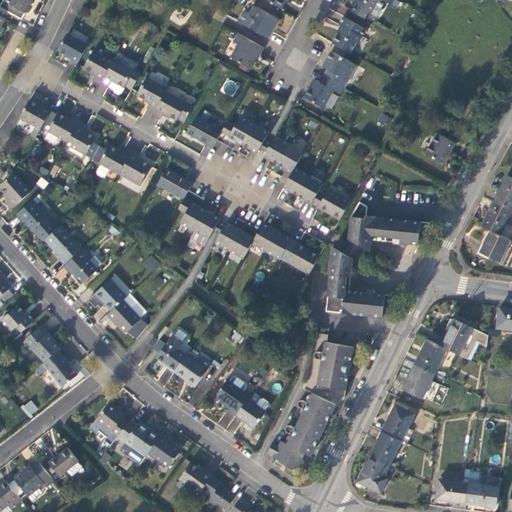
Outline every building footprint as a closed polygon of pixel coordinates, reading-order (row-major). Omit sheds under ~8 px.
[(13,0),(8,10),(25,19),(35,0),(13,0)] [(288,1),(288,0),(265,0),(263,4),(280,13),(287,0),(288,1)] [(355,10),(351,17),(364,23),(367,18),(370,20),(371,17),(377,6),(380,7),(383,0),(356,0),(355,4),(352,9),(355,10)] [(511,0),(499,0),(499,2),(511,6),(511,16),(511,18),(511,0)] [(268,45),(278,26),(251,11),(247,19),(251,22),(245,32),(268,45)] [(338,37),(332,48),(350,58),(356,48),(358,49),(358,48),(366,34),(343,22),(339,29),(343,31),(339,38),(338,37)] [(259,61),(263,53),(238,38),(234,46),(238,48),(230,63),(250,74),(258,60),(259,61)] [(69,65),(77,69),(87,51),(66,39),(57,56),(70,63),(69,65)] [(92,85),(100,90),(101,87),(113,66),(93,55),(83,73),(95,79),(92,85)] [(327,75),(324,81),(344,93),(356,71),(330,56),(321,72),(327,75)] [(117,100),(120,99),(125,91),(131,94),(140,79),(114,64),(113,66),(101,87),(113,94),(113,98),(117,100)] [(314,84),(304,102),(323,112),(332,96),(340,100),(344,93),(324,81),(320,88),(314,84)] [(147,113),(154,117),(165,97),(167,94),(146,82),(136,100),(150,108),(147,113)] [(177,124),(184,128),(192,112),(165,97),(154,117),(153,119),(159,123),(162,118),(176,126),(177,124)] [(42,112),(29,105),(19,123),(34,132),(29,140),(35,144),(51,114),(43,110),(42,112)] [(377,121),(386,127),(392,119),(382,113),(377,121)] [(70,125),(57,118),(47,136),(67,147),(79,126),(80,123),(73,119),(70,125)] [(220,139),(256,159),(259,154),(263,146),(269,137),(240,121),(234,131),(227,126),(221,137),(220,139)] [(186,139),(212,153),(220,139),(221,137),(195,122),(186,139)] [(87,130),(79,126),(67,147),(65,150),(86,161),(96,143),(84,136),(87,130)] [(450,157),(455,148),(436,138),(425,159),(442,168),(449,156),(450,157)] [(263,162),(292,178),(295,172),(304,157),(275,141),(270,150),(266,158),(263,162)] [(263,156),(266,158),(270,150),(267,148),(263,146),(259,154),(263,156)] [(106,154),(100,150),(92,164),(119,179),(131,156),(124,152),(121,157),(109,150),(106,154)] [(140,158),(133,154),(131,156),(119,179),(139,191),(150,171),(137,164),(140,158)] [(283,193),(311,209),(319,196),(323,188),(295,172),(292,178),(283,193)] [(193,188),(166,173),(156,190),(183,205),(184,203),(193,188)] [(43,189),(49,182),(40,177),(35,184),(43,189)] [(4,207),(11,214),(30,197),(14,178),(0,190),(0,192),(4,197),(2,199),(7,204),(4,207)] [(511,183),(506,180),(493,206),(511,215),(511,183)] [(311,209),(339,225),(350,205),(328,193),(325,199),(319,196),(311,209)] [(214,219),(184,203),(183,205),(177,215),(185,219),(179,229),(208,245),(213,236),(217,228),(220,224),(214,219)] [(32,234),(43,246),(45,245),(57,233),(32,206),(17,219),(31,235),(32,234)] [(511,215),(493,206),(481,231),(500,240),(505,228),(511,231),(511,215)] [(344,259),(332,253),(326,317),(340,319),(340,316),(342,317),(342,320),(383,323),(394,301),(374,299),(375,296),(373,294),(370,294),(368,294),(367,295),(367,297),(350,296),(351,282),(353,281),(355,278),(354,274),(352,273),(353,264),(360,252),(370,258),(371,246),(399,249),(399,252),(403,254),(406,252),(407,250),(418,251),(430,228),(366,221),(367,212),(359,208),(351,221),(348,245),(351,246),(344,259)] [(255,243),(227,227),(224,232),(219,240),(215,249),(243,265),(251,250),(255,243)] [(224,232),(217,228),(213,236),(219,240),(224,232)] [(285,240),(263,228),(255,243),(251,250),(280,265),(284,258),(291,245),(285,240)] [(59,264),(65,271),(83,254),(61,230),(57,233),(45,245),(60,262),(59,264)] [(490,235),(480,257),(499,266),(509,245),(500,240),(490,235)] [(298,248),(291,245),(284,258),(290,261),(286,268),(308,280),(320,260),(298,248)] [(70,276),(82,288),(97,274),(86,262),(89,260),(84,254),(83,254),(65,271),(64,272),(69,277),(70,276)] [(10,292),(0,280),(0,305),(3,309),(13,300),(8,294),(10,292)] [(105,309),(111,316),(123,305),(127,302),(111,284),(94,299),(104,310),(105,309)] [(113,325),(125,338),(141,324),(123,305),(111,316),(107,320),(112,326),(113,325)] [(25,320),(17,311),(0,326),(10,337),(16,332),(22,338),(34,326),(27,318),(25,320)] [(511,313),(499,312),(496,334),(511,336),(511,313)] [(453,323),(439,350),(446,354),(471,366),(480,348),(486,351),(488,340),(484,338),(453,323)] [(49,339),(42,331),(23,348),(30,356),(32,354),(44,368),(57,356),(60,354),(47,340),(49,339)] [(352,362),(355,347),(328,342),(329,335),(315,333),(307,383),(347,390),(350,375),(347,374),(349,361),(352,362)] [(166,372),(174,377),(186,361),(178,355),(184,347),(173,339),(157,362),(168,370),(166,372)] [(154,342),(148,348),(152,352),(158,346),(154,342)] [(439,350),(426,344),(414,369),(434,379),(446,354),(439,350)] [(63,362),(57,356),(44,368),(42,370),(47,376),(48,375),(63,391),(77,379),(68,369),(69,368),(63,362)] [(174,377),(195,392),(208,374),(187,359),(186,361),(174,377)] [(414,369),(402,394),(422,404),(434,379),(414,369)] [(229,412),(237,418),(247,404),(250,401),(244,396),(246,392),(246,389),(236,382),(232,382),(229,386),(227,385),(216,401),(230,411),(229,412)] [(312,456),(337,404),(313,393),(288,444),(282,441),(280,445),(273,442),(268,454),(274,457),(274,458),(287,465),(287,466),(292,469),(299,472),(302,466),(305,460),(302,459),(305,453),(312,456)] [(30,417),(39,409),(29,399),(20,408),(30,417)] [(125,416),(110,403),(90,428),(97,434),(99,431),(107,438),(105,441),(111,446),(118,437),(130,422),(124,418),(125,416)] [(235,421),(254,434),(265,417),(264,416),(268,411),(268,408),(262,404),(259,405),(255,410),(247,404),(237,418),(235,421)] [(396,409),(382,436),(401,445),(414,419),(396,409)] [(139,424),(132,419),(130,422),(118,437),(145,458),(150,452),(161,437),(140,421),(139,424)] [(176,443),(163,434),(161,437),(150,452),(170,467),(183,450),(175,444),(176,443)] [(382,436),(370,462),(389,471),(401,445),(382,436)] [(68,453),(49,467),(59,481),(66,476),(70,482),(82,473),(77,467),(78,466),(68,453)] [(206,471),(192,462),(180,479),(194,488),(191,492),(198,496),(203,490),(212,476),(213,475),(207,470),(206,471)] [(389,471),(370,462),(363,476),(357,487),(356,490),(361,495),(365,493),(366,491),(377,496),(380,498),(387,483),(384,481),(389,471)] [(24,477),(14,485),(27,501),(43,489),(45,492),(53,486),(37,466),(31,472),(28,468),(21,474),(24,477)] [(222,483),(212,476),(203,490),(212,496),(211,498),(211,502),(215,504),(219,504),(227,509),(235,497),(227,491),(227,488),(222,484),(222,483)] [(465,508),(493,511),(494,511),(497,492),(477,489),(478,478),(469,477),(468,488),(465,508)] [(435,504),(465,508),(468,488),(438,484),(435,504)] [(0,489),(0,511),(5,511),(12,507),(15,511),(21,506),(5,486),(0,489)] [(258,511),(258,510),(251,511),(246,508),(248,505),(239,499),(235,504),(231,511),(230,511),(258,511)]
